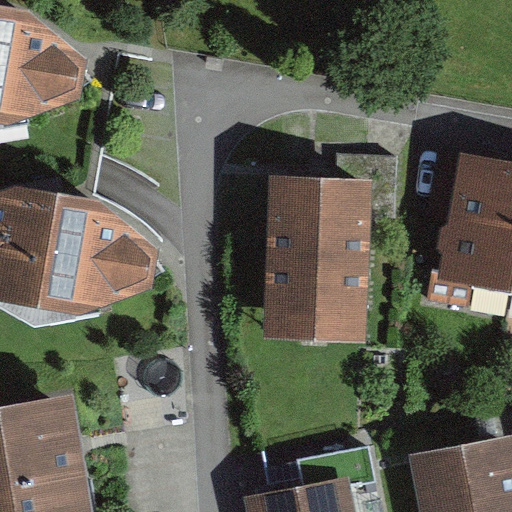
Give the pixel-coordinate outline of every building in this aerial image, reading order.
[(0,8),(0,106),(9,108),(65,93),(71,52),(23,12),(0,8)] [(511,277),(511,163),(469,157),(452,268),(511,277)] [(363,181),(278,178),(273,322),(358,325),(363,181)] [(18,185),(0,190),(0,289),(0,290),(81,303),(146,284),(153,247),(98,199),(18,185)] [(83,511),(66,402),(0,412),(0,511),(83,511)] [(511,511),(511,478),(505,441),(422,455),(431,511),(511,511)] [(349,511),(343,480),(253,497),(255,511),(349,511)]
